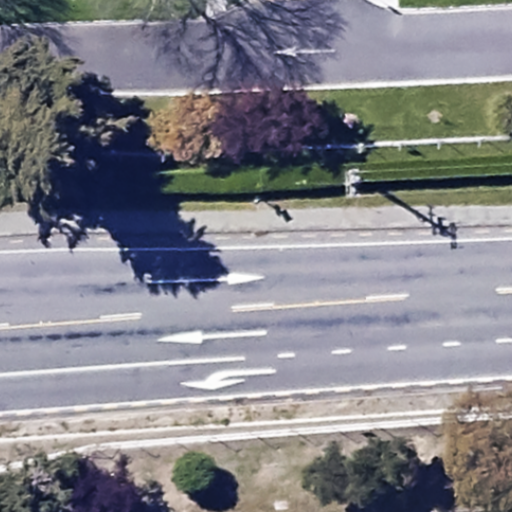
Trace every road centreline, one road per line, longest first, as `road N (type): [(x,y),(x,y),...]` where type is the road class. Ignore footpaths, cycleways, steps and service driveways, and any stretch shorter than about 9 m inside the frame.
road 1 (trunk): [(442,286),(244,330),(0,355)]
road 2 (trunk): [(0,267),(242,245),(442,286)]
road 3 (unclassified): [(0,68),(304,50)]
road 4 (unclassified): [(304,50),(511,39)]
